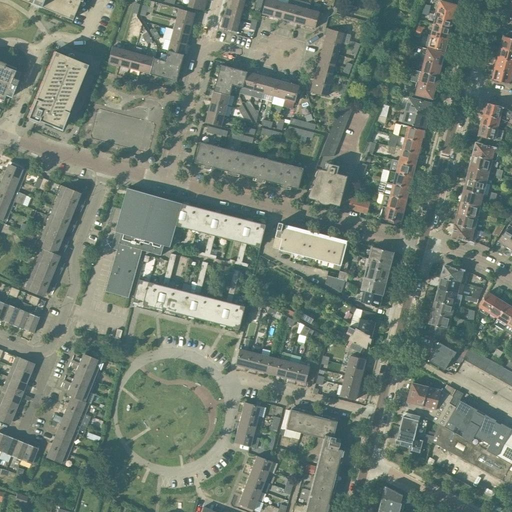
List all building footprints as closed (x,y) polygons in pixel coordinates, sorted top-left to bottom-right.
[(22,0),(35,5),(71,20),(79,1),(81,1),(81,0),(22,0)] [(207,0),(206,0),(190,0),(188,7),(204,11),(207,0)] [(228,0),(227,6),(243,10),(245,0),(228,0)] [(266,0),(263,14),(274,17),(278,1),(278,0),(266,0)] [(278,0),(278,1),(274,17),(284,19),(288,4),(289,0),(278,0)] [(284,19),(294,22),(299,6),(300,1),(296,0),(289,0),(288,4),(284,19)] [(437,7),(436,12),(454,17),(456,11),(458,11),(458,8),(457,7),(457,5),(441,1),(439,7),(437,7)] [(309,9),(305,25),(316,28),(320,12),(319,12),(321,4),(315,3),(313,10),(309,9)] [(224,16),(240,21),(243,10),(227,6),(224,16)] [(309,9),(299,6),(294,22),(305,25),(309,9)] [(196,13),(180,8),(177,19),(193,24),(196,13)] [(436,18),(435,24),(451,28),(452,27),(454,26),(454,23),(453,22),(454,17),(436,12),(434,17),(436,18)] [(237,32),(240,21),(224,16),(221,27),(237,32)] [(174,30),(190,34),(193,24),(177,19),(174,30)] [(430,35),(437,36),(449,39),(450,34),(452,34),(453,31),(451,29),(451,28),(435,24),(433,30),(431,29),(430,35)] [(168,28),(165,39),(171,40),(187,45),(190,34),(174,30),(168,28)] [(325,39),(341,44),(344,33),(328,28),(325,39)] [(504,36),(504,37),(502,38),(501,42),(503,43),(502,47),(511,49),(511,30),(508,30),(506,37),(504,36)] [(437,36),(430,35),(428,40),(430,40),(429,46),(446,51),(446,49),(448,48),(449,46),(447,44),(449,39),(437,36)] [(325,39),(322,50),(338,54),(341,44),(325,39)] [(168,51),(184,55),(187,45),(171,40),(168,51)] [(120,65),(124,50),(113,47),(109,63),(120,65)] [(511,49),(502,47),(500,52),(499,52),(498,56),(499,57),(499,58),(511,61),(511,49)] [(444,55),(445,53),(428,49),(427,54),(424,54),(423,60),(442,64),(443,59),(445,59),(446,56),(444,55)] [(130,68),(135,52),(124,50),(120,65),(130,68)] [(322,50),(319,60),(335,64),(338,54),(322,50)] [(53,51),(35,98),(34,98),(32,103),(27,117),(37,122),(38,120),(60,130),(68,112),(68,111),(86,64),(53,51)] [(166,61),(156,58),(151,74),(177,81),(184,55),(168,51),(166,61)] [(141,71),(145,55),(135,52),(130,68),(141,71)] [(141,71),(151,74),(156,58),(145,55),(141,71)] [(424,65),(422,72),(439,76),(439,74),(441,74),(442,71),(440,70),(442,64),(423,60),(417,58),(410,57),(404,55),(403,60),(424,65)] [(497,64),(496,68),(511,72),(511,61),(499,58),(498,58),(497,59),(496,63),(497,64)] [(319,60),(317,71),(333,75),(335,64),(319,60)] [(0,101),(1,102),(5,95),(10,97),(21,73),(15,70),(16,68),(5,64),(5,63),(0,61),(0,101)] [(233,85),(243,88),(248,72),(222,64),(214,91),(230,95),(233,85)] [(511,72),(496,68),(493,79),(511,84),(511,72)] [(438,77),(439,76),(422,72),(414,70),(413,75),(413,76),(412,81),(417,82),(436,87),(437,82),(439,81),(440,79),(438,77)] [(317,71),(314,81),(330,85),(333,75),(317,71)] [(258,74),(248,72),(243,88),(254,90),(258,74)] [(268,77),(258,74),(254,90),(264,93),(268,77)] [(264,93),(274,96),(279,80),(268,77),(264,93)] [(274,96),(285,99),(289,83),(279,80),(274,96)] [(327,96),(330,85),(314,81),(311,92),(327,96)] [(434,92),(436,87),(417,82),(416,88),(418,88),(416,94),(412,93),(410,98),(431,103),(432,98),(433,99),(433,97),(435,97),(436,94),(434,92)] [(300,86),(289,83),(285,99),(283,106),(294,109),(300,86)] [(228,105),(230,95),(214,91),(212,101),(228,105)] [(410,98),(407,110),(428,115),(430,110),(431,109),(432,107),(431,105),(432,104),(431,103),(410,98)] [(250,100),(245,103),(249,111),(256,123),(259,114),(255,108),(250,100)] [(209,111),(225,116),(228,105),(212,101),(209,111)] [(511,111),(509,110),(504,107),(489,103),(486,105),(486,106),(485,107),(484,111),(484,112),(484,114),(501,118),(507,121),(509,122),(511,116),(511,111)] [(243,105),(238,108),(245,121),(253,123),(243,105)] [(334,156),(353,107),(340,106),(320,156),(334,156)] [(401,113),(399,120),(425,127),(426,126),(427,125),(428,122),(427,121),(428,115),(407,110),(405,115),(401,113)] [(222,127),(225,116),(209,111),(206,122),(222,127)] [(482,123),(481,124),(499,129),(500,123),(506,124),(507,121),(501,118),(484,114),(483,117),(482,118),(481,122),(482,123)] [(379,115),(377,121),(386,124),(388,117),(379,115)] [(279,118),(277,128),(282,130),(285,120),(279,118)] [(295,125),(315,130),(316,124),(296,119),(295,125)] [(398,135),(406,137),(422,141),(425,130),(409,126),(401,124),(398,135)] [(498,140),(502,141),(504,130),(499,129),(481,124),(481,125),(480,126),(479,129),(480,130),(478,135),(498,140)] [(227,137),(228,131),(208,126),(207,132),(227,137)] [(313,138),(314,132),(289,126),(288,132),(313,138)] [(261,133),(281,138),(282,133),(262,128),(261,133)] [(233,144),(240,146),(242,140),(252,143),(254,137),(234,132),(232,140),(233,141),(232,142),(233,142),(233,144)] [(477,143),(497,147),(498,140),(478,135),(477,143)] [(422,141),(406,137),(403,149),(419,153),(422,141)] [(221,169),(227,148),(201,142),(195,162),(206,165),(205,168),(211,170),(211,167),(221,169)] [(495,152),(497,147),(477,143),(475,148),(474,149),(473,152),(474,153),(473,154),(493,159),(497,160),(499,153),(495,152)] [(227,148),(221,169),(231,172),(230,175),(236,176),(237,173),(247,176),(252,155),(227,148)] [(416,165),(419,153),(403,149),(400,160),(416,165)] [(471,166),(490,171),(493,159),(473,154),(473,156),(472,157),(471,160),(472,161),(471,166)] [(252,155),(247,176),(257,178),(257,181),(262,183),(263,180),(273,182),(278,161),(252,155)] [(416,165),(400,160),(397,172),(413,176),(416,165)] [(278,161),(273,182),(283,185),(282,188),(288,189),(289,186),(299,189),(304,168),(278,161)] [(321,169),(310,197),(340,204),(347,176),(338,174),(340,166),(329,163),(327,171),(321,169)] [(2,170),(1,174),(22,182),(25,173),(26,171),(10,165),(8,164),(5,171),(2,170)] [(468,177),(467,178),(487,183),(490,171),(471,166),(469,171),(468,172),(467,176),(468,177)] [(389,170),(386,182),(410,188),(411,183),(412,183),(413,182),(413,181),(413,180),(413,179),(413,178),(413,177),(413,176),(397,172),(389,170)] [(0,177),(2,178),(0,182),(0,184),(1,185),(18,192),(22,182),(1,174),(0,175),(0,177)] [(44,191),(46,186),(48,180),(43,178),(40,183),(38,189),(44,191)] [(465,190),(484,195),(487,183),(467,178),(466,179),(465,183),(466,184),(465,190)] [(383,193),(391,195),(407,199),(410,188),(386,182),(383,193)] [(0,196),(14,202),(21,205),(21,204),(27,207),(30,198),(25,195),(18,192),(1,185),(0,184),(0,196)] [(61,185),(57,196),(80,206),(82,202),(81,199),(78,198),(80,193),(77,192),(61,185)] [(117,249),(114,262),(106,291),(129,297),(143,250),(162,255),(165,245),(171,247),(172,241),(177,225),(183,203),(128,188),(124,202),(116,231),(113,242),(108,241),(107,245),(112,246),(111,248),(117,249)] [(361,192),(354,190),(352,198),(358,199),(359,200),(361,192)] [(462,200),(462,201),(481,206),(484,195),(465,190),(463,194),(462,195),(461,198),(462,200)] [(404,211),(407,199),(391,195),(383,193),(381,205),(383,205),(388,207),(404,211)] [(0,207),(10,212),(14,202),(0,196),(0,207)] [(57,196),(53,206),(69,213),(71,214),(73,209),(77,211),(79,210),(80,206),(57,196)] [(349,209),(355,210),(358,199),(352,198),(349,209)] [(355,210),(361,212),(364,201),(359,200),(358,199),(355,210)] [(364,201),(361,212),(368,213),(370,202),(364,201)] [(459,213),(478,218),(481,206),(462,201),(460,202),(459,206),(460,208),(459,213)] [(183,227),(197,231),(202,208),(183,203),(177,225),(183,227)] [(404,211),(388,207),(383,205),(380,217),(385,218),(385,219),(386,221),(389,222),(391,221),(391,220),(401,223),(404,211)] [(53,206),(49,216),(72,226),(74,221),(73,219),(70,218),(71,214),(69,213),(53,206)] [(0,220),(5,222),(10,212),(0,207),(0,220)] [(234,216),(220,213),(202,208),(197,231),(210,234),(215,235),(229,239),(234,216)] [(455,222),(456,224),(476,229),(478,218),(459,213),(457,217),(456,218),(455,222)] [(49,216),(44,226),(61,233),(63,234),(65,229),(68,231),(70,230),(72,226),(49,216)] [(267,224),(234,216),(229,239),(242,242),(247,243),(255,245),(256,243),(261,244),(267,224)] [(499,241),(508,246),(511,239),(511,219),(510,223),(499,241)] [(286,227),(287,224),(284,223),(280,222),(273,248),(342,265),(348,243),(286,227)] [(454,231),(453,236),(472,241),(474,237),(477,238),(479,231),(476,229),(456,224),(455,225),(454,226),(453,230),(454,231)] [(493,234),(499,236),(505,225),(498,224),(493,234)] [(172,241),(176,242),(180,243),(183,227),(177,225),(172,241)] [(44,226),(40,236),(64,246),(66,241),(65,239),(61,238),(63,234),(61,233),(44,226)] [(34,233),(28,231),(26,236),(32,239),(34,233)] [(199,251),(198,254),(216,259),(217,256),(211,254),(215,235),(210,234),(205,253),(199,251)] [(40,236),(36,247),(40,249),(53,253),(55,254),(57,249),(60,251),(62,250),(64,246),(40,236)] [(230,259),(230,262),(248,267),(249,264),(242,262),(247,243),(242,242),(237,261),(230,259)] [(394,252),(374,247),(371,259),(391,264),(392,258),(394,257),(394,256),(393,254),(394,252)] [(40,249),(36,259),(59,268),(61,264),(60,262),(57,261),(59,256),(56,255),(55,254),(53,253),(40,249)] [(171,253),(169,261),(163,285),(169,286),(177,254),(171,253)] [(388,279),(387,277),(391,264),(371,259),(367,258),(365,265),(369,266),(366,277),(386,283),(386,281),(388,280),(388,279)] [(36,259),(32,269),(48,275),(51,276),(52,272),(56,274),(58,273),(59,268),(36,259)] [(195,293),(200,294),(209,263),(203,261),(195,293)] [(443,271),(442,275),(443,276),(442,277),(462,282),(465,283),(467,275),(469,276),(470,272),(465,270),(445,265),(444,271),(443,271)] [(32,269),(28,279),(51,288),(53,284),(52,282),(49,281),(51,276),(48,275),(32,269)] [(227,301),(232,303),(240,271),(235,269),(227,301)] [(339,278),(336,277),(327,275),(323,288),(330,292),(333,288),(342,294),(347,281),(344,280),(339,278)] [(362,290),(365,290),(383,295),(384,289),(386,288),(386,286),(385,285),(386,283),(366,277),(362,290)] [(441,284),(439,289),(459,294),(462,282),(442,277),(442,278),(441,279),(440,282),(441,284)] [(28,279),(23,289),(40,296),(42,297),(44,292),(47,293),(50,292),(51,288),(28,279)] [(175,288),(169,286),(163,285),(139,279),(134,302),(169,310),(175,288)] [(483,288),(474,286),(472,297),(478,299),(483,288)] [(195,293),(175,288),(169,310),(204,319),(210,297),(200,294),(195,293)] [(437,295),(436,298),(437,300),(436,301),(456,305),(460,307),(463,295),(459,294),(439,289),(438,294),(437,295)] [(380,305),(381,305),(383,301),(381,300),(383,295),(365,290),(361,302),(380,306),(380,305)] [(487,315),(489,312),(498,298),(488,292),(480,306),(479,311),(487,315)] [(232,303),(227,301),(210,297),(204,319),(234,327),(235,324),(241,326),(246,306),(232,303)] [(507,304),(498,298),(489,312),(498,317),(507,304)] [(8,305),(0,301),(0,320),(1,321),(8,305)] [(435,307),(433,312),(453,317),(456,305),(436,301),(435,302),(434,306),(435,307)] [(507,323),(511,314),(511,306),(507,304),(498,317),(494,324),(503,329),(507,323)] [(18,309),(8,305),(1,321),(11,325),(18,309)] [(351,325),(359,329),(372,336),(376,321),(375,321),(377,314),(363,310),(358,308),(355,313),(351,325)] [(28,313),(18,309),(11,325),(21,329),(28,313)] [(431,324),(429,332),(445,336),(447,328),(450,329),(453,317),(433,312),(432,317),(431,318),(430,321),(431,323),(430,324),(431,324)] [(39,317),(28,313),(21,329),(32,334),(39,317)] [(511,335),(511,314),(507,323),(503,329),(511,335)] [(465,327),(467,321),(456,318),(454,324),(465,327)] [(306,336),(307,334),(310,329),(304,325),(299,334),(306,336)] [(369,349),(371,343),(372,343),(374,339),(372,337),(372,336),(359,329),(351,325),(347,333),(351,335),(349,340),(350,340),(348,345),(363,352),(366,347),(369,349)] [(335,329),(332,335),(340,339),(343,332),(335,329)] [(439,342),(439,343),(437,341),(434,342),(432,345),(433,348),(435,349),(429,360),(446,369),(448,364),(451,365),(455,357),(454,357),(457,352),(439,342)] [(484,342),(479,349),(486,354),(491,346),(484,342)] [(463,359),(468,362),(474,351),(469,348),(463,359)] [(247,367),(251,352),(240,349),(236,365),(247,367)] [(480,354),(475,351),(474,351),(468,362),(474,365),(480,354)] [(251,352),(247,367),(256,370),(260,354),(251,352)] [(75,358),(73,362),(96,372),(101,361),(84,355),(82,354),(80,358),(77,357),(75,358)] [(270,357),(260,354),(256,370),(266,372),(270,357)] [(485,357),(481,355),(480,354),(474,365),(479,368),(485,357)] [(493,354),(490,360),(491,360),(492,361),(496,363),(499,357),(493,354)] [(351,355),(348,366),(364,370),(366,359),(351,355)] [(15,356),(11,366),(32,375),(33,371),(31,370),(34,364),(31,363),(22,359),(15,356)] [(270,357),(266,372),(276,375),(280,359),(270,357)] [(479,368),(484,371),(490,360),(485,357),(479,368)] [(290,362),(280,359),(276,375),(286,377),(290,362)] [(496,363),(492,361),(490,360),(484,371),(489,374),(496,363)] [(73,362),(71,366),(72,368),(75,369),(74,374),(76,375),(92,382),(96,372),(73,362)] [(290,362),(286,377),(296,380),(300,364),(290,362)] [(489,374),(495,377),(501,366),(496,363),(489,374)] [(310,367),(300,364),(296,380),(306,383),(310,367)] [(11,366),(7,377),(23,383),(25,384),(28,378),(30,379),(32,375),(11,366)] [(361,380),(364,370),(348,366),(346,376),(361,380)] [(495,377),(500,380),(506,369),(501,366),(495,377)] [(500,380),(505,383),(511,372),(506,369),(500,380)] [(66,378),(65,382),(88,392),(92,382),(76,375),(74,374),(72,378),(68,377),(66,378)] [(361,380),(346,376),(343,386),(359,390),(361,380)] [(7,377),(2,387),(24,395),(25,391),(23,390),(25,384),(23,383),(7,377)] [(65,382),(63,386),(64,388),(66,389),(67,390),(65,395),(68,396),(70,397),(73,398),(84,402),(88,392),(65,382)] [(461,401),(441,389),(413,382),(410,383),(408,389),(411,391),(407,403),(408,403),(407,407),(421,414),(429,418),(438,423),(445,427),(457,407),(461,401)] [(356,400),(359,390),(343,386),(340,396),(356,400)] [(2,387),(0,392),(0,397),(15,403),(17,404),(20,398),(22,399),(24,395),(2,387)] [(0,397),(0,408),(16,415),(17,411),(15,410),(17,404),(15,403),(0,397)] [(65,402),(63,406),(85,415),(89,404),(84,402),(73,398),(70,397),(68,403),(65,402)] [(457,407),(445,427),(471,441),(485,416),(486,415),(477,410),(461,401),(457,407)] [(244,402),(242,412),(257,416),(260,406),(244,402)] [(64,411),(62,417),(64,418),(81,425),(85,415),(63,406),(62,410),(64,411)] [(425,434),(429,418),(421,414),(407,407),(407,406),(401,428),(425,434)] [(0,408),(0,421),(7,424),(9,425),(12,418),(14,419),(16,415),(0,408)] [(324,445),(307,511),(324,511),(341,449),(336,448),(339,438),(332,436),(336,421),(290,409),(286,425),(328,436),(326,446),(324,445)] [(242,412),(239,422),(255,426),(257,416),(242,412)] [(495,421),(495,420),(486,415),(485,416),(471,441),(478,445),(498,456),(504,444),(511,429),(502,424),(501,425),(495,421)] [(57,422),(55,426),(77,435),(81,425),(64,418),(62,417),(59,423),(57,422)] [(255,426),(239,422),(237,432),(252,436),(255,426)] [(478,445),(471,441),(445,427),(438,423),(434,436),(432,442),(469,462),(478,445)] [(56,431),(54,437),(56,438),(72,445),(77,435),(55,426),(54,430),(56,431)] [(432,444),(432,442),(434,436),(425,434),(401,428),(397,443),(411,446),(410,450),(420,452),(423,441),(432,444)] [(511,429),(504,444),(498,456),(511,463),(511,429)] [(88,432),(86,437),(97,442),(99,437),(88,432)] [(250,446),(252,436),(237,432),(234,442),(250,446)] [(17,440),(7,436),(1,452),(11,456),(17,440)] [(49,442),(48,446),(68,455),(72,445),(56,438),(54,437),(51,443),(49,442)] [(27,444),(17,440),(11,456),(21,460),(27,444)] [(273,445),(274,441),(268,440),(266,448),(272,449),(273,445)] [(27,444),(21,460),(31,464),(36,466),(40,457),(37,456),(35,455),(38,448),(27,444)] [(511,466),(511,463),(498,456),(478,445),(469,462),(502,480),(504,481),(511,466)] [(48,451),(45,458),(48,459),(64,465),(68,455),(48,446),(46,450),(48,451)] [(256,455),(252,466),(268,471),(273,473),(277,463),(256,455)] [(313,474),(315,466),(306,464),(304,472),(313,474)] [(252,466),(249,475),(264,481),(268,471),(252,466)] [(16,474),(15,478),(21,480),(23,476),(24,470),(18,468),(16,474)] [(264,481),(249,475),(245,484),(260,490),(264,481)] [(245,484),(242,494),(257,500),(260,490),(245,484)] [(403,495),(386,486),(383,497),(403,502),(405,503),(406,501),(402,500),(403,495)] [(253,510),(257,500),(242,494),(238,504),(253,510)] [(403,511),(400,511),(403,502),(383,497),(380,508),(395,511),(403,511)]
